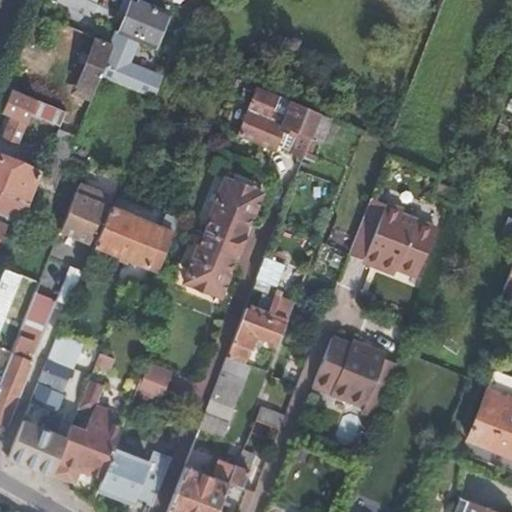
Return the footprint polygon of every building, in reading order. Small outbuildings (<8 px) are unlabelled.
[(99,77),(154,99),(162,79),(127,64),(138,39),(154,46),(168,13),(138,0),(124,0),(119,15),(125,17),(119,31),(113,45),(112,45),(99,77)] [(90,99),(99,77),(112,45),(95,38),(73,91),(90,99)] [(275,95),(256,87),(237,136),(273,150),(275,146),(282,126),(294,131),(287,151),(302,157),(319,114),(290,101),(275,95)] [(33,109),(36,100),(11,89),(1,112),(10,116),(2,137),(17,143),(31,110),(32,108),(33,109)] [(32,108),(31,110),(60,122),(64,112),(36,100),(33,109),(32,108)] [(282,126),(275,146),(287,151),(294,131),(282,126)] [(75,136),(58,129),(49,151),(48,151),(39,174),(35,185),(52,192),(66,157),(75,136)] [(35,185),(39,174),(0,157),(0,190),(28,202),(35,185)] [(224,178),(221,186),(226,188),(227,186),(250,195),(249,197),(253,199),(256,191),(224,178)] [(107,198),(77,185),(66,211),(59,230),(89,242),(107,198)] [(226,188),(221,186),(185,278),(190,280),(189,282),(212,291),(213,289),(218,290),(229,260),(235,262),(241,247),(247,232),(241,229),(253,199),(249,197),(250,195),(227,186),(226,188)] [(0,221),(3,223),(17,229),(28,202),(0,190),(0,221)] [(363,260),(401,275),(420,226),(398,217),(400,212),(367,198),(344,257),(362,264),(363,260)] [(109,208),(93,245),(157,272),(178,220),(165,215),(159,229),(109,208)] [(420,226),(401,275),(412,280),(418,266),(432,231),(420,226)] [(511,266),(502,291),(511,294),(511,266)] [(0,317),(17,274),(2,267),(0,271),(0,317)] [(190,280),(185,278),(182,286),(215,298),(218,290),(213,289),(212,291),(189,282),(190,280)] [(0,375),(0,423),(5,425),(30,363),(25,361),(32,342),(38,344),(55,301),(34,293),(0,375)] [(269,320),(243,309),(197,427),(217,435),(245,366),(239,364),(250,336),(275,345),(291,307),(276,301),(269,320)] [(56,336),(46,361),(65,369),(69,371),(79,346),(56,336)] [(333,394),(352,402),(372,350),(370,350),(368,356),(330,340),(314,382),(335,390),(333,394)] [(362,415),(375,421),(397,366),(384,361),(386,356),(372,350),(352,402),(364,407),(362,415)] [(172,367),(148,357),(137,385),(149,390),(160,395),(172,367)] [(65,369),(46,361),(28,402),(40,408),(49,388),(56,390),(65,369)] [(511,379),(494,372),(468,440),(511,457),(511,379)] [(71,422),(64,438),(50,474),(76,486),(82,474),(99,481),(114,445),(123,422),(109,419),(112,410),(98,405),(105,385),(89,378),(77,407),(93,413),(87,428),(71,422)] [(149,390),(137,385),(134,394),(145,399),(149,390)] [(64,438),(21,421),(6,457),(32,468),(50,474),(64,438)] [(114,445),(99,481),(96,489),(131,503),(134,497),(150,504),(169,454),(152,448),(148,458),(114,445)] [(243,511),(251,493),(238,487),(251,456),(239,452),(229,474),(214,469),(210,477),(182,465),(163,511),(243,511)] [(347,492),(339,511),(382,511),(394,483),(371,474),(361,498),(347,492)] [(394,483),(382,511),(387,511),(398,485),(394,483)] [(489,511),(458,499),(453,511),(489,511)]
